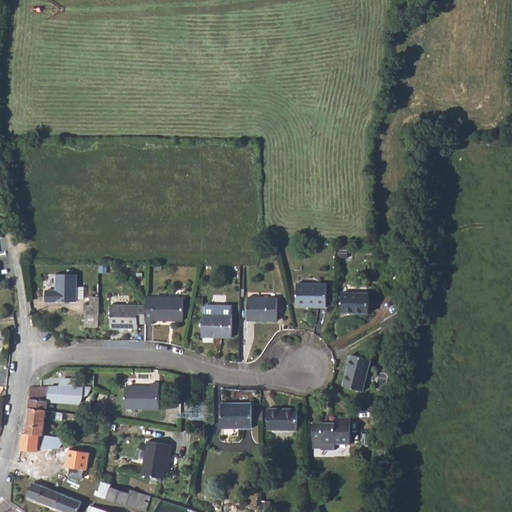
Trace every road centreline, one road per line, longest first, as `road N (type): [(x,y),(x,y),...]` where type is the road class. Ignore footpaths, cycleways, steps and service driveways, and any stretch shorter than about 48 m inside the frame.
road 1 (residential): [(24,355),(136,355),(240,379),(298,380),(312,370)]
road 2 (residential): [(0,194),(24,355)]
